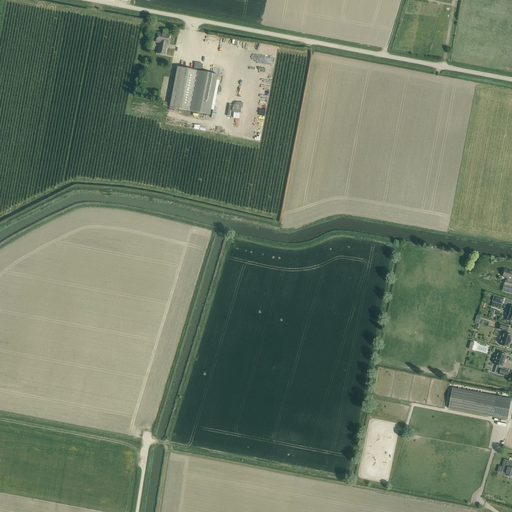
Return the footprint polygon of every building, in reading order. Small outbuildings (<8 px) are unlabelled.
[(170,36),(158,33),(156,43),(160,43),(159,46),(158,54),(165,55),(166,48),(167,45),(168,45),(170,36)] [(177,67),(169,107),(189,111),(210,115),(217,75),(197,71),(177,67)] [(504,285),(502,291),(511,294),(511,282),(511,283),(511,282),(511,270),(505,269),(503,277),(507,279),(507,281),(505,281),(504,284),(504,285)] [(494,295),(492,301),(503,305),(504,298),(494,295)] [(499,323),(497,329),(504,331),(503,337),(502,338),(501,341),(501,342),(500,345),(509,348),(511,339),(511,335),(507,334),(508,332),(508,333),(510,326),(499,323)] [(495,361),(494,365),(497,365),(497,366),(501,368),(501,369),(500,369),(499,375),(507,378),(509,371),(503,369),(503,368),(507,356),(507,355),(498,352),(497,356),(496,357),(496,359),(495,361)] [(453,388),(449,409),(488,416),(496,418),(505,420),(508,420),(509,416),(511,400),(511,399),(511,395),(509,395),(509,394),(504,393),(504,392),(503,392),(503,393),(502,396),(508,397),(508,399),(496,396),(453,388)] [(507,465),(503,464),(502,468),(507,469),(505,475),(508,475),(508,476),(510,477),(511,476),(511,467),(507,466),(507,465)]
